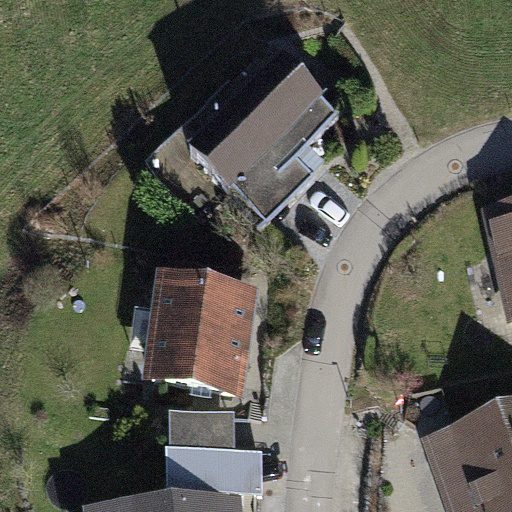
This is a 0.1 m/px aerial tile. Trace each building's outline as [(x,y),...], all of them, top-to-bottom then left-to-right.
[(269,56),(178,149),(266,236),(312,189),(295,172),(340,127),(269,56)] [(511,215),(482,223),(509,338),(511,337),(511,215)] [(247,302),(155,291),(141,400),(234,412),(247,302)] [(511,511),(511,420),(419,452),(439,511),(511,511)] [(168,429),(170,467),(236,465),(235,427),(168,429)] [(170,467),(163,467),(165,511),(263,508),(261,464),(236,465),(170,467)]
